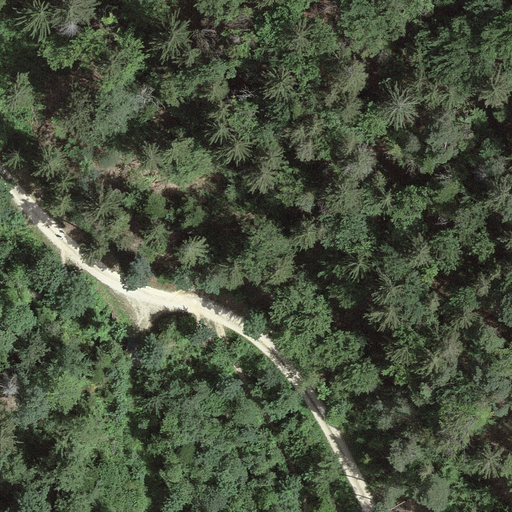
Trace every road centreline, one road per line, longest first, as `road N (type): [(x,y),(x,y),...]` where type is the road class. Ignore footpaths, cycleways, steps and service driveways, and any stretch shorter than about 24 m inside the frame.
road 1 (track): [(378,511),(286,363),(221,309)]
road 2 (track): [(152,511),(124,371),(155,295)]
road 3 (track): [(155,295),(68,252),(0,179)]
